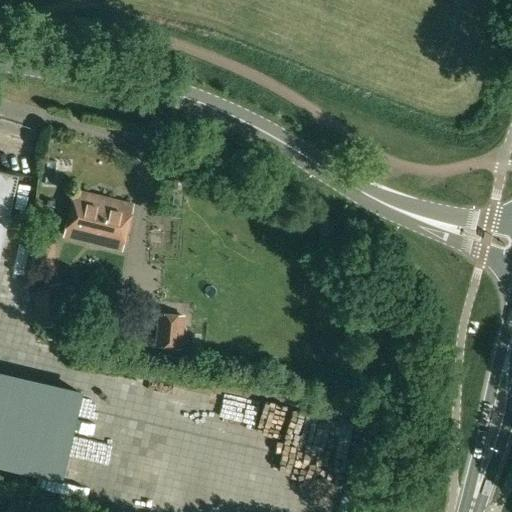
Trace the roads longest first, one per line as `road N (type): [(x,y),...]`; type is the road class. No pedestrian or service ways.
road 1 (tertiary): [(511,250),(395,211),(213,107),(114,77),(0,58)]
road 2 (unknown): [(0,352),(143,416),(271,444)]
road 3 (primary): [(470,511),(511,354)]
